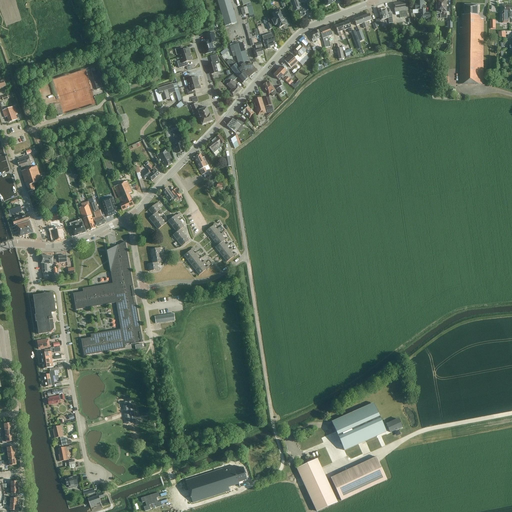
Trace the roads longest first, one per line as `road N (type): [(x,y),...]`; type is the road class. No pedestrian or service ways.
road 1 (residential): [(95,474),(87,466),(57,292),(36,285),(31,244)]
road 2 (residential): [(143,288),(204,281),(246,254),(219,122)]
road 3 (tertiary): [(219,122),(305,29),(371,4)]
road 4 (residential): [(41,245),(0,112)]
road 5 (tertiary): [(129,216),(219,122)]
